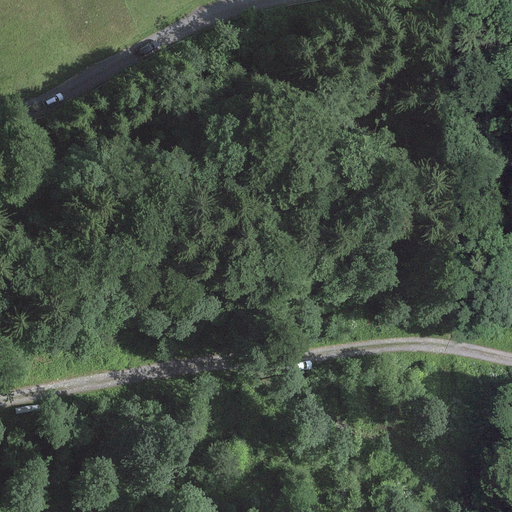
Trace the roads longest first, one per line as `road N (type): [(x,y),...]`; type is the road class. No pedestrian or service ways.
road 1 (track): [(511,359),(398,343),(0,393)]
road 2 (unclassified): [(0,104),(50,99),(269,0)]
